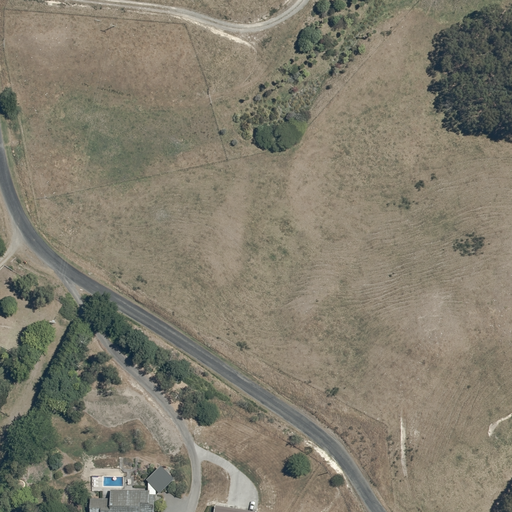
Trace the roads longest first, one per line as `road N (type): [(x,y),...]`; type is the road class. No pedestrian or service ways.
road 1 (unclassified): [(0,160),(13,223),(48,266),(160,325),(308,423),(378,511)]
road 2 (track): [(302,0),(275,21),(240,30),(95,0)]
